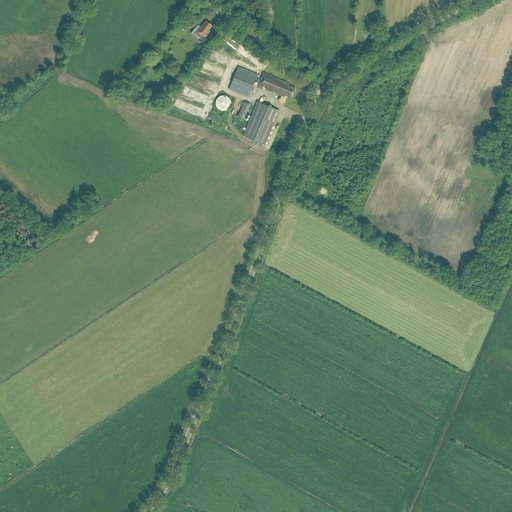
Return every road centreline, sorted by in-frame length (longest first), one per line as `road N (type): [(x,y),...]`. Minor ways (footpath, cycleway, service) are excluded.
road 1 (tertiary): [(147,511),(168,482),(225,343),(313,99),(304,78),(212,0)]
road 2 (track): [(475,0),(338,75),(313,97)]
